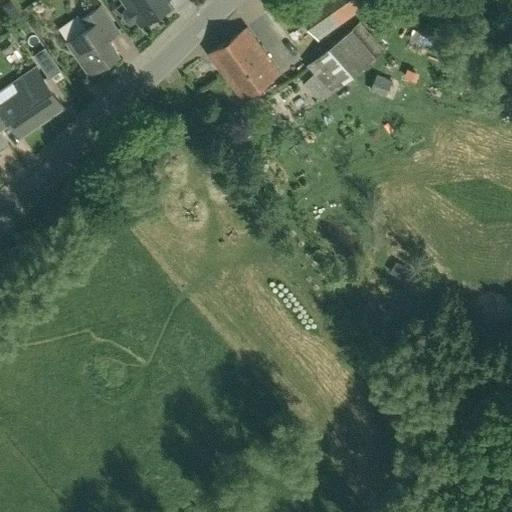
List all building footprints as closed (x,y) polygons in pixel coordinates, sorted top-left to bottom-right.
[(140,24),(169,4),(166,0),(123,0),(127,6),(125,8),(124,11),(124,16),(126,20),(130,22),(135,22),(137,20),(140,24)] [(366,4),(363,0),(313,0),(300,9),(319,37),(366,4)] [(89,74),(119,54),(108,38),(118,31),(100,5),(81,17),(88,26),(66,41),(89,74)] [(243,97),(280,70),(248,25),(211,52),(243,97)] [(375,58),(352,29),(310,63),(332,91),(375,58)] [(35,67),(31,69),(0,91),(0,129),(10,122),(20,136),(63,106),(35,67)] [(375,73),(369,88),(383,94),(389,79),(375,73)]
